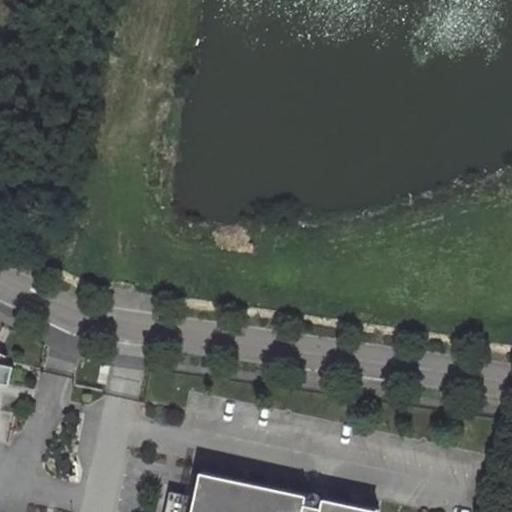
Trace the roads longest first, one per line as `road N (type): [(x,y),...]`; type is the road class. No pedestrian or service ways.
road 1 (unclassified): [(128,331),(511,382)]
road 2 (unclassified): [(128,331),(93,511)]
road 3 (unclassified): [(0,282),(98,328),(128,331)]
